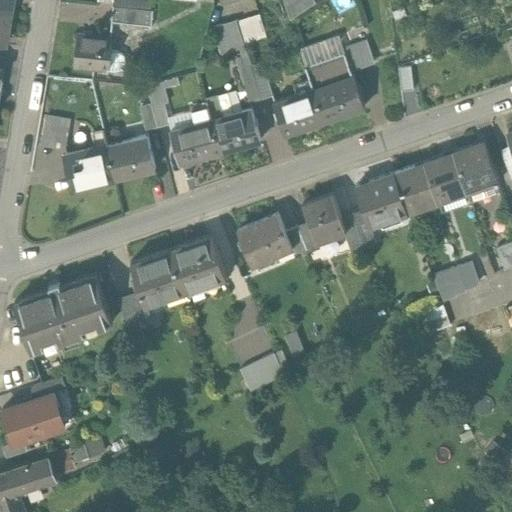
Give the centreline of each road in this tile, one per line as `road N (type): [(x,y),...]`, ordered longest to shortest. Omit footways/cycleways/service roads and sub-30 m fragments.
road 1 (residential): [(3,266),(511,101)]
road 2 (residential): [(52,0),(3,266)]
